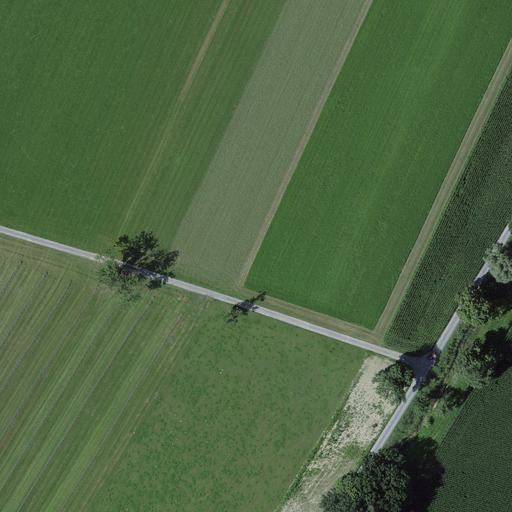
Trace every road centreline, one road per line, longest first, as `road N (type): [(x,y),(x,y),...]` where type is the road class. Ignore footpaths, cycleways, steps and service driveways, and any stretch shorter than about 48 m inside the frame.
road 1 (track): [(427,367),(0,228)]
road 2 (track): [(511,224),(338,511)]
